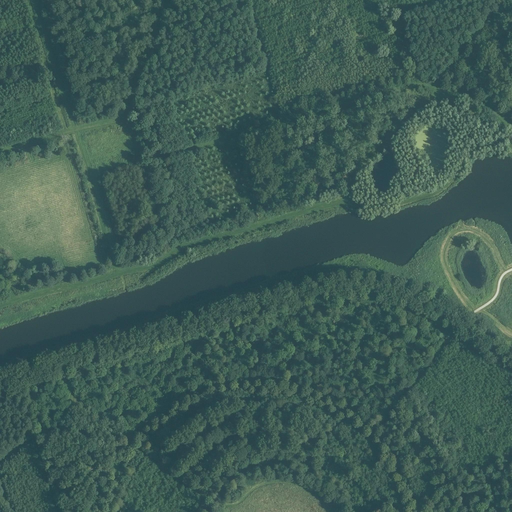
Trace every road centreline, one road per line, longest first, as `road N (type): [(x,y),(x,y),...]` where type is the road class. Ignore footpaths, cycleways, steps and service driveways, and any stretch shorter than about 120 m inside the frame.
road 1 (track): [(0,307),(339,203),(394,130),(440,87)]
road 2 (track): [(130,447),(186,403),(246,384),(304,391),(344,413),(371,443),(468,330)]
road 3 (track): [(37,0),(114,275)]
road 4 (track): [(339,203),(378,207),(416,198),(440,187),(481,145),(511,147)]
road 5 (track): [(126,119),(166,0)]
